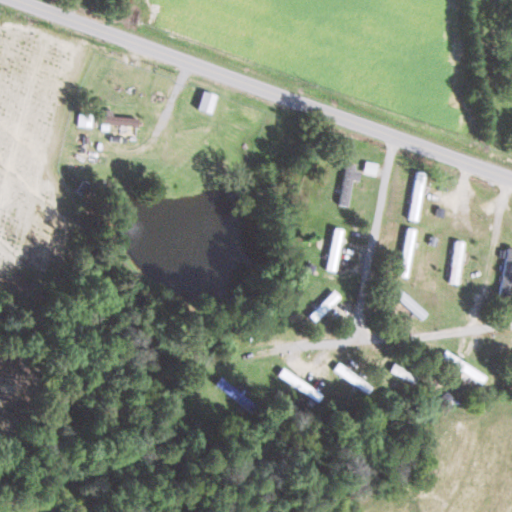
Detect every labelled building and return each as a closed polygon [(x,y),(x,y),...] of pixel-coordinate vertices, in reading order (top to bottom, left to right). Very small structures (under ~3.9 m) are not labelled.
[(212,112),(216,93),(202,90),(197,109),(212,112)] [(95,123),(136,125),(137,116),(95,115),(95,123)] [(346,206),(352,179),(358,180),(360,168),(346,165),(337,204),(346,206)] [(409,219),(417,220),(423,173),(414,172),(409,219)] [(324,269),(333,271),(343,229),(333,227),(324,269)] [(487,375),(444,350),(440,358),(482,383),(487,375)]
